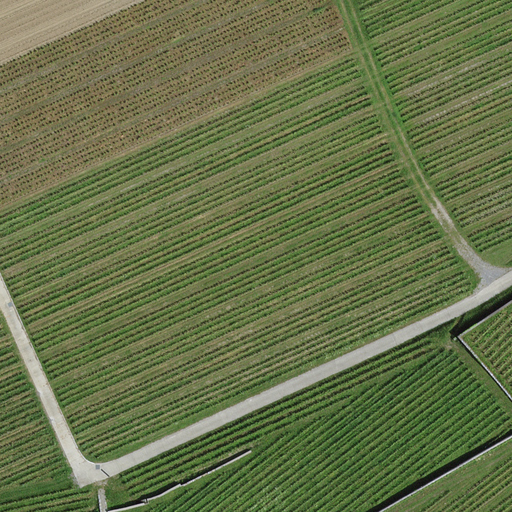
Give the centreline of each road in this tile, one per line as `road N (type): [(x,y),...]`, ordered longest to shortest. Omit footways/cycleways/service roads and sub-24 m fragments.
road 1 (track): [(511,277),(368,351),(98,470),(80,466),(71,453),(0,292)]
road 2 (track): [(499,285),(425,188),(346,0)]
